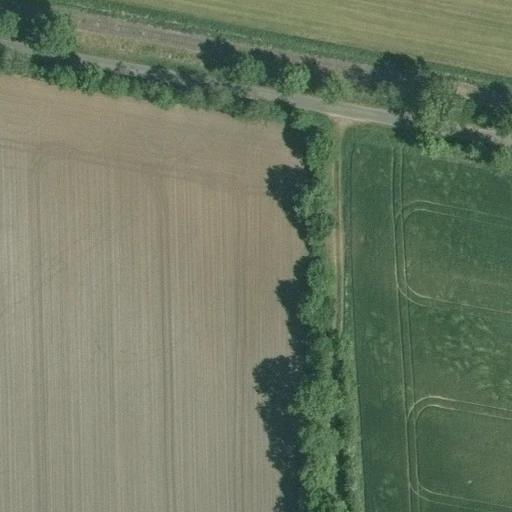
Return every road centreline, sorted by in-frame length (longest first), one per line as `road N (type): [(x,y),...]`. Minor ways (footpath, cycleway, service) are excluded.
road 1 (unclassified): [(0,34),(511,132)]
road 2 (track): [(328,98),(342,511)]
